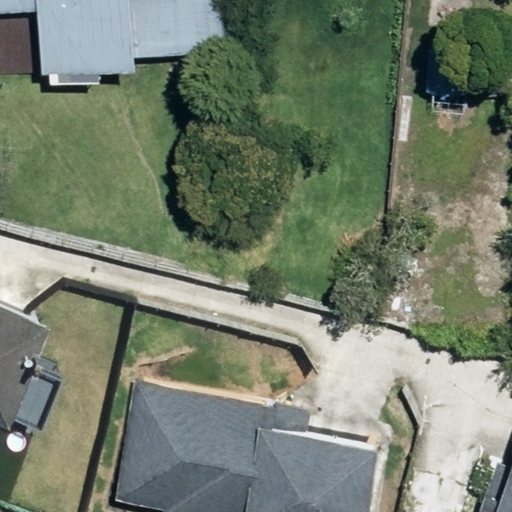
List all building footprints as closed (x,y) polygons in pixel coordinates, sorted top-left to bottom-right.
[(0,0),(0,13),(33,12),(36,74),(127,70),(123,0),(0,0)] [(426,91),(460,92),(460,41),(425,41),(426,91)] [(190,207),(210,207),(211,173),(190,171),(190,207)] [(0,391),(18,398),(55,290),(0,270),(0,391)] [(407,312),(428,313),(430,292),(408,291),(407,312)] [(114,495),(162,503),(160,511),(166,511),(360,511),(375,430),(308,419),(311,401),(134,372),(114,495)] [(511,511),(511,429),(502,458),(495,456),(475,511),(511,511)]
